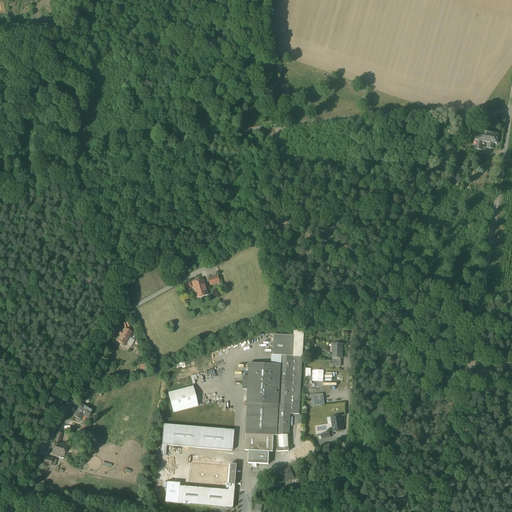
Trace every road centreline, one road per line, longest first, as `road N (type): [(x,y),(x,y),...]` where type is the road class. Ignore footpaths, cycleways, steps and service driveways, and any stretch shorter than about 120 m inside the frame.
road 1 (unclassified): [(511,110),(277,126),(270,188),(249,243),(119,317),(19,488)]
road 2 (track): [(339,511),(350,333),(472,115)]
road 3 (unclassified): [(450,511),(511,110)]
road 4 (track): [(277,126),(7,161)]
road 5 (track): [(483,294),(253,237)]
road 6 (track): [(277,126),(267,57),(273,7)]
